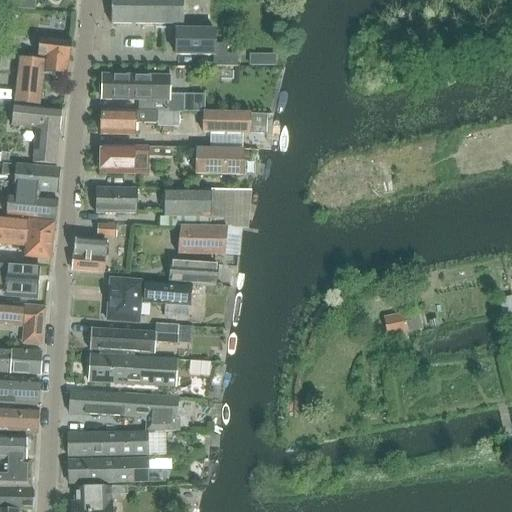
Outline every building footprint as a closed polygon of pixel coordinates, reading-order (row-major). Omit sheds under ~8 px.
[(181,25),(181,0),(111,0),(111,25),(181,25)] [(237,68),(237,56),(226,56),(227,46),(214,45),(215,31),(176,31),(175,56),(213,57),(213,68),(237,68)] [(67,76),(70,42),(40,39),(38,58),(42,59),(42,63),(19,60),(14,104),(39,106),(43,74),(67,76)] [(250,56),(250,68),(262,68),(262,56),(250,56)] [(1,59),(0,66),(0,73),(7,74),(9,60),(1,59)] [(187,113),(187,95),(169,95),(170,78),(102,77),(101,100),(143,101),(142,112),(187,113)] [(55,166),(60,110),(13,106),(11,126),(36,129),(33,164),(55,166)] [(134,123),(152,124),(156,124),(156,113),(101,112),(101,136),(134,136),(134,123)] [(249,135),(250,115),(204,114),(203,134),(249,135)] [(100,148),(100,158),(96,161),(96,171),(100,173),(100,175),(132,176),(132,174),(146,175),(147,149),(100,148)] [(242,177),(243,151),(198,150),(198,176),(242,177)] [(56,194),(58,170),(2,165),(1,176),(15,177),(13,196),(9,196),(7,216),(54,221),(57,201),(36,198),(36,192),(56,194)] [(137,215),(138,190),(96,190),(95,215),(137,215)] [(211,192),(165,191),(164,218),(211,219),(211,192)] [(0,244),(25,248),(24,259),(50,261),(54,223),(0,217),(0,244)] [(117,239),(117,226),(97,226),(97,238),(117,239)] [(180,256),(227,257),(228,230),(181,229),(180,256)] [(103,273),(105,242),(74,240),(72,271),(103,273)] [(216,288),(217,265),(170,262),(168,285),(216,288)] [(36,299),(38,268),(0,264),(0,286),(6,287),(5,297),(36,299)] [(138,325),(142,283),(110,280),(107,322),(138,325)] [(190,309),(192,289),(145,285),(143,306),(190,309)] [(511,296),(498,300),(501,316),(511,313),(511,296)] [(42,347),(45,309),(0,304),(0,325),(24,327),(22,345),(42,347)] [(407,332),(404,315),(383,319),(387,337),(407,332)] [(177,346),(178,331),(178,328),(155,326),(154,335),(90,331),(89,351),(99,352),(99,356),(133,358),(134,354),(153,355),(154,344),(177,346)] [(0,373),(40,376),(41,354),(0,350),(0,373)] [(175,389),(175,384),(176,361),(90,356),(88,384),(175,389)] [(0,404),(38,407),(39,383),(0,380),(0,404)] [(125,396),(70,393),(69,414),(124,417),(125,396)] [(178,399),(125,396),(124,417),(147,420),(147,433),(148,433),(180,432),(180,421),(177,421),(178,399)] [(0,432),(37,434),(38,411),(0,408),(0,432)] [(147,433),(67,435),(68,458),(148,456),(148,433),(147,433)] [(26,438),(0,437),(0,461),(26,462),(26,455),(30,452),(30,443),(26,441),(26,438)] [(148,483),(147,460),(68,462),(68,485),(148,483)] [(170,460),(160,460),(160,471),(171,471),(170,460)] [(30,462),(26,462),(4,462),(4,473),(0,472),(0,488),(30,489),(30,462)] [(111,511),(111,489),(84,490),(74,490),(75,504),(71,504),(71,511),(111,511)] [(33,511),(34,491),(0,490),(0,511),(19,511),(33,511)]
